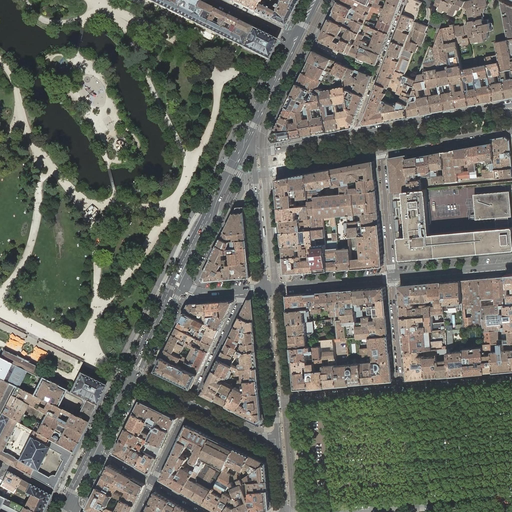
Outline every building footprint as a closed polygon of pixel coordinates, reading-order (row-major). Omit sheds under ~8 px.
[(162,0),(160,6),(174,13),(180,0),(162,0)] [(180,0),(174,13),(188,20),(197,1),(196,0),(180,0)] [(242,6),(253,12),(258,3),(259,0),(232,0),(232,1),(242,6)] [(259,0),(258,3),(253,12),(283,26),(295,2),(289,0),(259,0)] [(371,11),(373,6),(370,5),(359,0),(339,0),(339,1),(369,15),(370,13),(371,11)] [(396,15),(399,6),(387,2),(386,6),(385,8),(383,7),(383,5),(379,4),(380,0),(375,0),(375,2),(373,6),(381,9),(384,10),(396,15)] [(409,0),(404,14),(416,18),(422,2),(415,0),(409,0)] [(437,0),(436,4),(441,7),(439,10),(444,12),(445,10),(450,12),(450,13),(455,15),(458,9),(461,10),(462,5),(464,6),(468,8),(470,20),(466,21),(468,31),(470,31),(471,37),(472,36),(474,42),(481,40),(482,41),(486,40),(486,37),(489,37),(488,32),(490,31),(490,30),(493,30),(491,22),(490,23),(489,19),(484,20),(483,18),(482,13),(485,13),(484,9),(487,8),(486,5),(489,4),(487,0),(470,0),(466,1),(464,0),(437,0)] [(188,20),(195,23),(204,4),(197,1),(188,20)] [(366,20),(369,15),(339,1),(335,10),(349,16),(361,22),(364,24),(365,22),(366,20)] [(511,6),(500,2),(508,39),(511,38),(511,6)] [(195,23),(202,27),(211,8),(204,4),(195,23)] [(392,24),(396,15),(384,10),(381,9),(373,6),(371,11),(370,13),(369,15),(371,16),(373,16),(374,17),(376,12),(380,14),(382,15),(380,19),(392,24)] [(202,27),(216,34),(225,14),(211,8),(202,27)] [(361,22),(349,16),(335,10),(330,18),(360,33),(364,24),(361,22)] [(216,34),(227,39),(236,20),(225,14),(216,34)] [(409,31),(411,32),(411,30),(416,18),(404,14),(399,27),(405,30),(406,28),(410,29),(409,31)] [(389,33),(392,24),(380,19),(379,21),(378,25),(377,26),(375,25),(376,23),(371,22),(372,18),(373,16),(371,16),(369,15),(366,20),(365,22),(364,24),(372,27),(373,27),(389,33)] [(357,38),(360,33),(330,18),(325,29),(338,35),(344,38),(351,42),(346,52),(350,54),(353,46),(355,44),(355,43),(356,41),(357,38)] [(241,46),(250,27),(250,26),(236,20),(227,39),(241,46)] [(425,25),(415,21),(405,49),(424,56),(434,29),(425,25)] [(385,42),(389,33),(373,27),(372,27),(364,24),(360,33),(365,35),(366,31),(370,32),(371,33),(371,32),(372,32),(373,32),(376,33),(374,38),(385,42)] [(460,25),(455,26),(458,43),(462,42),(462,45),(470,44),(468,37),(463,38),(463,35),(465,35),(464,25),(460,26),(460,25)] [(434,47),(438,68),(438,70),(443,92),(447,109),(458,107),(471,105),(463,69),(462,64),(460,55),(457,41),(454,26),(442,28),(435,48),(434,47)] [(241,46),(267,59),(276,40),(250,27),(241,46)] [(394,41),(406,45),(410,33),(411,32),(409,31),(408,33),(405,32),(405,30),(399,27),(394,41)] [(338,35),(325,29),(320,39),(346,52),(351,42),(344,38),(338,35)] [(381,54),(385,42),(374,38),(365,35),(360,33),(357,38),(356,41),(355,43),(355,44),(358,45),(362,47),(381,54)] [(511,59),(511,58),(508,40),(496,42),(498,54),(499,58),(500,61),(503,78),(504,81),(507,98),(511,97),(511,59)] [(401,57),(404,49),(406,45),(394,41),(389,55),(395,57),(396,55),(399,57),(398,59),(400,59),(401,57)] [(377,64),(381,54),(362,47),(358,45),(355,44),(353,46),(350,54),(358,57),(357,60),(364,63),(365,60),(377,64)] [(434,112),(447,109),(443,92),(438,70),(438,68),(434,47),(430,46),(424,63),(426,71),(426,73),(431,95),(434,112)] [(414,90),(418,80),(405,75),(414,52),(404,49),(401,57),(400,59),(400,61),(389,88),(398,91),(398,92),(403,94),(401,100),(400,103),(397,102),(396,104),(393,103),(389,101),(386,109),(388,120),(392,120),(409,116),(408,107),(410,104),(411,101),(412,97),(413,96),(414,90)] [(336,60),(315,50),(310,60),(327,68),(331,70),(332,68),(329,66),(332,61),(335,63),(336,60)] [(503,78),(500,61),(493,63),(492,60),(499,58),(498,54),(491,56),(486,57),(488,64),(492,84),(495,100),(507,98),(504,81),(503,78)] [(400,61),(400,59),(398,59),(398,60),(394,59),(395,57),(389,55),(378,83),(386,87),(389,88),(400,61)] [(342,80),(341,75),(338,73),(334,71),(331,70),(327,68),(310,60),(304,71),(321,80),(323,80),(329,83),(332,85),(333,85),(334,81),(342,80)] [(345,77),(350,67),(349,67),(346,65),(338,61),(336,60),(335,63),(337,64),(335,69),(332,68),(331,70),(334,71),(338,73),(341,75),(344,76),(345,77)] [(434,112),(431,95),(426,73),(426,71),(424,63),(421,70),(422,70),(423,73),(420,74),(418,80),(414,90),(417,89),(419,97),(419,99),(422,114),(434,112)] [(492,84),(488,64),(475,67),(482,102),(495,100),(492,84)] [(369,86),(373,75),(361,71),(356,69),(350,67),(345,77),(369,86)] [(482,102),(475,67),(463,69),(471,105),(482,103),(482,102)] [(315,90),(317,92),(319,88),(323,80),(321,80),(304,71),(299,83),(311,89),(315,90)] [(355,123),(358,115),(352,112),(351,112),(347,95),(347,94),(346,88),(346,85),(344,76),(341,75),(342,80),(334,81),(333,85),(332,85),(333,88),(336,104),(341,129),(353,127),(354,126),(355,123)] [(348,89),(349,89),(352,90),(354,91),(365,95),(369,86),(345,77),(344,76),(346,85),(346,88),(348,89)] [(309,101),(309,102),(311,98),(310,98),(312,94),(310,93),(310,91),(311,89),(299,83),(293,94),(301,98),(309,101)] [(341,130),(341,129),(336,104),(333,88),(332,85),(329,83),(330,89),(324,90),(324,89),(323,89),(323,88),(322,88),(321,88),(320,87),(320,88),(319,88),(317,92),(322,94),(324,107),(325,114),(328,131),(328,132),(341,130)] [(384,121),(388,120),(386,109),(389,101),(384,100),(387,93),(388,92),(388,90),(385,89),(386,87),(378,83),(364,122),(366,124),(372,123),(372,124),(384,121)] [(316,134),(328,131),(325,114),(324,107),(322,94),(317,92),(315,90),(311,89),(310,91),(314,93),(311,98),(309,102),(310,102),(311,107),(313,117),(316,134)] [(417,89),(414,90),(413,96),(412,97),(411,101),(410,104),(408,107),(409,116),(422,114),(419,99),(419,97),(417,89)] [(358,115),(365,95),(354,91),(352,90),(350,96),(347,95),(351,112),(352,112),(358,115)] [(304,136),(316,134),(313,117),(311,107),(310,102),(309,102),(309,101),(301,98),(293,94),(287,106),(299,111),(304,136)] [(299,111),(287,106),(283,115),(290,118),(293,138),(304,136),(299,111)] [(276,141),(293,138),(290,118),(283,115),(272,136),(276,141)] [(493,139),(492,139),(493,143),(493,144),(494,158),(494,159),(494,162),(495,169),(495,170),(511,168),(511,161),(511,157),(510,143),(510,140),(505,136),(493,139)] [(117,149),(119,149),(120,149),(122,149),(123,148),(123,146),(124,145),(124,144),(123,142),(122,141),(121,141),(119,140),(118,141),(117,141),(116,142),(115,144),(115,145),(115,147),(116,148),(117,149)] [(481,145),(480,145),(482,161),(482,163),(484,163),(483,161),(485,161),(486,160),(489,160),(489,163),(487,165),(487,169),(482,170),(483,176),(485,176),(489,176),(490,176),(494,175),(495,175),(495,171),(494,171),(494,169),(495,169),(494,162),(494,159),(494,158),(493,144),(493,143),(490,143),(484,144),(481,145)] [(468,147),(469,162),(469,164),(470,167),(470,171),(470,172),(471,177),(478,177),(483,176),(482,170),(482,163),(482,161),(480,145),(472,147),(468,147)] [(456,149),(457,165),(458,173),(464,173),(463,168),(463,165),(465,164),(465,168),(470,167),(469,164),(469,162),(468,147),(459,149),(457,149),(456,149)] [(447,151),(443,151),(445,168),(445,170),(445,175),(446,182),(459,181),(459,180),(462,180),(462,178),(459,178),(458,178),(458,173),(457,165),(456,149),(452,150),(447,151)] [(435,153),(431,154),(432,169),(432,170),(433,178),(433,183),(446,182),(445,175),(445,170),(438,171),(438,169),(445,168),(443,151),(443,152),(442,152),(435,153)] [(389,158),(392,192),(404,191),(409,190),(408,180),(408,174),(406,159),(406,154),(406,155),(389,158)] [(421,179),(433,178),(432,170),(432,169),(431,154),(419,156),(420,167),(420,172),(420,175),(421,179)] [(408,180),(409,190),(422,189),(421,179),(417,179),(416,179),(417,178),(417,173),(420,172),(420,167),(419,156),(416,157),(410,158),(407,159),(406,159),(408,174),(408,180)] [(341,185),(342,194),(350,193),(349,187),(351,187),(350,181),(359,180),(362,179),(363,179),(367,179),(376,178),(374,161),(333,168),(336,184),(334,184),(335,186),(335,188),(336,188),(336,187),(336,186),(341,185)] [(308,173),(309,189),(319,187),(319,188),(320,188),(320,189),(321,189),(322,189),(323,189),(324,189),(325,188),(326,188),(326,187),(326,186),(331,185),(332,189),(328,189),(326,191),(327,195),(332,194),(336,194),(335,188),(335,186),(334,184),(336,184),(333,168),(308,173)] [(511,168),(495,170),(495,171),(495,175),(496,178),(511,176),(511,168)] [(309,203),(310,203),(310,200),(310,197),(309,189),(308,173),(292,176),(293,191),(293,194),(296,194),(296,197),(300,196),(300,198),(301,204),(304,204),(303,199),(308,199),(309,203)] [(277,179),(278,195),(289,194),(292,194),(293,194),(293,191),(292,176),(277,179)] [(362,192),(377,190),(376,178),(367,179),(363,179),(362,179),(359,180),(359,185),(355,185),(353,186),(353,187),(351,187),(349,187),(350,193),(354,192),(362,192)] [(409,190),(404,191),(404,193),(405,200),(408,236),(405,236),(400,236),(400,237),(399,237),(399,241),(400,241),(400,244),(400,252),(401,255),(401,258),(402,259),(416,258),(437,256),(511,249),(511,226),(510,227),(509,222),(508,222),(508,216),(509,216),(510,216),(511,216),(511,207),(511,191),(474,194),(476,214),(477,214),(477,217),(477,218),(477,219),(496,217),(497,228),(435,233),(431,234),(427,194),(427,195),(427,191),(427,189),(422,189),(409,190)] [(349,214),(349,219),(353,218),(354,218),(356,218),(356,216),(356,214),(361,213),(362,213),(363,213),(379,211),(378,208),(379,208),(378,194),(377,194),(377,190),(362,192),(354,192),(350,193),(342,194),(336,194),(332,194),(327,195),(322,195),(321,196),(316,196),(315,196),(310,197),(310,200),(310,203),(311,205),(311,214),(312,217),(318,217),(324,216),(329,216),(337,215),(349,214)] [(284,207),(297,206),(297,203),(296,197),(296,194),(293,194),(292,194),(289,194),(278,195),(279,203),(279,207),(284,207)] [(297,219),(299,218),(301,218),(303,218),(305,218),(312,217),(311,214),(311,205),(297,206),(284,207),(279,207),(280,220),(297,219)] [(234,212),(225,231),(230,233),(234,233),(236,233),(237,233),(247,232),(245,211),(244,206),(237,207),(234,212)] [(364,225),(380,224),(379,211),(363,213),(362,213),(361,213),(361,215),(356,216),(356,218),(356,221),(354,221),(354,218),(353,218),(349,219),(350,221),(350,226),(360,225),(363,225),(364,225)] [(341,269),(354,268),(353,258),(352,248),(352,243),(351,235),(350,226),(350,221),(349,219),(349,214),(337,215),(337,222),(337,225),(338,229),(339,241),(339,244),(339,247),(340,249),(341,269)] [(325,228),(324,216),(318,217),(312,217),(312,223),(313,229),(313,230),(314,242),(314,245),(314,247),(314,250),(315,255),(315,259),(316,271),(329,270),(327,248),(326,244),(326,237),(325,228)] [(312,223),(312,217),(305,218),(303,218),(301,218),(299,218),(297,219),(280,220),(281,226),(300,225),(306,224),(312,223)] [(111,220),(108,218),(107,219),(106,218),(105,219),(104,219),(104,218),(103,218),(103,219),(102,219),(101,219),(101,220),(101,221),(101,222),(102,222),(100,223),(101,224),(99,225),(102,229),(102,228),(103,228),(104,228),(104,227),(105,227),(105,226),(106,226),(107,225),(108,224),(109,223),(110,222),(111,221),(111,220)] [(313,229),(312,223),(306,224),(300,225),(281,226),(282,232),(301,231),(306,230),(313,230),(313,229)] [(353,258),(354,268),(362,267),(375,266),(383,265),(383,256),(381,233),(380,224),(364,225),(364,231),(361,231),(360,225),(350,226),(351,235),(352,243),(352,248),(353,258)] [(329,270),(341,269),(340,249),(339,247),(339,244),(339,241),(338,229),(337,225),(335,225),(335,229),(335,233),(333,233),(333,241),(334,243),(330,243),(331,248),(327,248),(329,270)] [(307,243),(314,242),(313,230),(306,230),(301,231),(282,232),(283,245),(300,243),(302,243),(304,243),(307,243)] [(230,233),(225,231),(222,237),(229,241),(231,241),(233,241),(235,240),(239,240),(247,239),(247,232),(237,233),(236,233),(234,233),(230,233)] [(229,241),(222,237),(219,244),(224,247),(227,248),(228,248),(229,247),(231,241),(229,241)] [(248,247),(247,239),(239,240),(235,240),(233,241),(231,241),(229,247),(228,248),(239,247),(244,247),(248,247)] [(310,255),(315,255),(314,250),(311,250),(310,247),(314,247),(314,245),(314,242),(307,243),(307,245),(304,246),(304,243),(302,243),(300,243),(283,245),(284,257),(297,256),(298,256),(301,256),(302,256),(306,255),(310,255)] [(228,262),(228,258),(227,253),(227,248),(224,247),(219,244),(212,258),(219,261),(223,263),(224,264),(228,264),(228,262)] [(249,262),(248,247),(244,247),(239,247),(228,248),(227,248),(227,253),(231,253),(232,261),(228,262),(228,264),(233,263),(245,262),(249,262)] [(298,272),(307,272),(306,260),(306,255),(302,256),(301,256),(298,256),(297,256),(297,261),(298,265),(298,272)] [(307,272),(316,271),(315,259),(315,255),(310,255),(306,255),(306,260),(307,272)] [(295,273),(298,272),(298,265),(297,261),(297,256),(284,257),(285,274),(295,273)] [(219,261),(212,258),(202,277),(203,279),(204,281),(226,279),(225,269),(225,267),(224,264),(223,263),(219,261)] [(251,277),(249,262),(245,262),(233,263),(234,269),(234,272),(235,278),(251,277)] [(225,269),(226,279),(235,278),(234,272),(234,269),(233,263),(228,264),(224,264),(225,267),(225,269)] [(495,302),(495,305),(500,305),(505,304),(509,304),(508,294),(508,288),(507,276),(493,277),(495,298),(495,302)] [(493,277),(471,279),(475,326),(484,325),(482,306),(482,304),(482,299),(495,298),(493,277)] [(471,279),(461,280),(463,302),(464,308),(465,327),(475,326),(471,279)] [(459,309),(464,308),(463,302),(461,280),(443,281),(444,304),(449,303),(450,306),(459,306),(459,309)] [(441,317),(434,317),(433,317),(434,322),(434,330),(447,328),(444,304),(443,281),(430,283),(432,298),(432,300),(432,303),(432,305),(433,306),(433,314),(434,314),(440,313),(441,317)] [(428,303),(432,303),(432,300),(432,298),(430,283),(417,284),(418,301),(419,304),(422,304),(428,303)] [(415,304),(419,304),(418,301),(417,284),(400,285),(402,305),(415,304)] [(385,287),(369,288),(369,300),(370,302),(370,304),(376,304),(378,304),(379,304),(379,301),(379,299),(386,298),(385,287)] [(369,288),(355,289),(356,297),(357,309),(357,317),(364,316),(371,316),(370,313),(370,304),(370,302),(369,300),(369,288)] [(355,289),(342,290),(344,305),(345,314),(345,319),(345,321),(345,324),(346,337),(351,337),(359,336),(359,330),(358,329),(358,323),(358,321),(358,320),(357,317),(357,309),(356,297),(355,289)] [(342,290),(330,291),(331,307),(332,310),(332,315),(336,315),(337,320),(336,320),(338,338),(342,338),(346,337),(345,324),(345,321),(345,319),(345,314),(344,305),(342,290)] [(330,291),(318,293),(318,295),(319,308),(321,308),(321,305),(322,305),(323,305),(323,304),(324,304),(325,304),(325,305),(328,305),(328,307),(331,307),(330,291)] [(307,305),(307,309),(310,308),(312,308),(314,308),(319,308),(318,295),(318,293),(305,294),(306,296),(307,304),(307,305)] [(287,295),(288,310),(304,309),(307,309),(307,305),(307,304),(306,296),(305,294),(287,295)] [(249,299),(244,310),(248,312),(254,311),(253,298),(249,299)] [(378,315),(388,314),(386,298),(379,299),(379,301),(379,304),(378,304),(376,304),(370,304),(370,313),(371,316),(373,315),(377,315),(378,315)] [(233,300),(222,301),(223,309),(224,314),(223,316),(226,317),(234,301),(233,300)] [(222,301),(208,302),(209,316),(211,316),(211,314),(215,313),(216,315),(217,315),(221,315),(221,309),(223,309),(222,301)] [(205,314),(206,321),(207,322),(210,323),(210,321),(209,319),(209,316),(208,302),(199,303),(200,313),(200,315),(200,316),(201,316),(202,316),(203,316),(203,315),(203,314),(205,314)] [(195,316),(200,319),(200,317),(196,314),(192,311),(193,303),(189,304),(185,311),(195,316)] [(196,314),(200,317),(200,315),(200,313),(199,303),(193,303),(192,311),(196,314)] [(427,315),(433,315),(433,314),(433,306),(432,305),(432,303),(428,303),(422,304),(419,304),(415,304),(402,305),(403,317),(427,315)] [(500,305),(495,305),(486,306),(482,306),(484,325),(484,331),(499,330),(503,330),(504,330),(507,329),(510,329),(511,328),(511,303),(509,304),(505,304),(500,305)] [(304,309),(288,310),(289,323),(311,321),(310,315),(310,313),(321,312),(321,308),(319,308),(314,308),(312,308),(310,308),(307,309),(304,309)] [(244,310),(241,316),(251,321),(255,321),(254,311),(248,312),(244,310)] [(206,321),(200,319),(195,316),(185,311),(181,320),(194,326),(198,328),(199,329),(203,331),(205,326),(207,322),(206,321)] [(365,321),(358,321),(358,323),(358,329),(379,327),(389,326),(388,314),(378,315),(377,315),(373,315),(371,316),(364,316),(365,321)] [(211,316),(209,316),(209,319),(210,321),(210,323),(221,329),(226,317),(223,316),(222,315),(221,315),(217,315),(216,315),(211,316)] [(432,330),(434,330),(434,322),(433,317),(433,315),(427,315),(403,317),(404,332),(415,331),(418,331),(427,330),(428,330),(432,330)] [(241,316),(236,325),(247,331),(248,331),(256,331),(255,321),(251,321),(241,316)] [(194,326),(181,320),(178,327),(195,336),(199,329),(198,328),(194,326)] [(311,321),(289,323),(291,335),(311,334),(314,333),(313,321),(311,321)] [(221,329),(210,323),(207,322),(205,326),(203,331),(207,333),(217,337),(221,329)] [(236,325),(231,335),(241,340),(242,341),(243,341),(244,342),(245,342),(247,343),(257,342),(256,331),(248,331),(247,331),(236,325)] [(359,330),(359,336),(359,337),(371,336),(371,339),(370,339),(370,340),(371,340),(372,347),(360,348),(361,354),(364,354),(372,353),(374,353),(391,351),(390,335),(389,326),(379,327),(358,329),(359,330)] [(174,334),(192,342),(195,344),(210,351),(213,345),(203,340),(200,338),(195,336),(178,327),(174,334)] [(462,327),(447,329),(448,344),(448,347),(448,348),(448,351),(448,353),(449,359),(450,375),(467,374),(465,350),(464,348),(464,343),(460,343),(461,350),(452,351),(452,349),(453,349),(453,348),(454,348),(454,347),(453,347),(454,347),(454,344),(453,333),(463,332),(462,327)] [(511,328),(510,329),(507,329),(504,330),(503,330),(499,330),(484,331),(485,344),(492,343),(500,343),(505,342),(511,342),(511,341),(511,328)] [(203,331),(199,329),(195,336),(200,338),(203,340),(213,345),(217,337),(207,333),(203,331)] [(444,339),(433,340),(432,330),(428,330),(427,330),(418,331),(415,331),(404,332),(406,351),(417,350),(420,350),(421,350),(424,349),(438,348),(448,347),(448,344),(445,345),(444,339)] [(192,342),(174,334),(167,349),(184,358),(186,355),(191,345),(192,342)] [(311,334),(291,335),(292,348),(312,346),(312,343),(308,343),(307,337),(311,336),(311,335),(311,334)] [(231,335),(228,343),(231,344),(234,346),(237,348),(239,349),(240,347),(243,341),(242,341),(241,340),(231,335)] [(321,339),(322,345),(323,358),(330,358),(331,364),(324,365),(324,366),(324,368),(324,370),(326,386),(338,385),(337,365),(337,364),(336,362),(336,357),(335,350),(335,345),(334,338),(328,339),(321,339)] [(245,351),(257,350),(257,342),(247,343),(245,342),(244,342),(243,341),(240,347),(239,349),(240,349),(241,349),(245,351)] [(500,343),(492,343),(493,351),(493,354),(495,371),(511,369),(511,344),(511,341),(511,342),(505,342),(500,343)] [(202,367),(210,351),(195,344),(192,342),(191,345),(194,347),(189,356),(186,355),(184,358),(185,358),(188,359),(202,367)] [(237,357),(238,355),(237,355),(238,354),(240,349),(239,349),(237,348),(234,346),(231,344),(228,343),(224,350),(227,352),(230,353),(234,355),(237,357)] [(292,348),(293,360),(308,359),(311,359),(311,352),(316,352),(316,358),(323,358),(322,345),(312,346),(292,348)] [(448,348),(448,347),(438,348),(438,356),(438,360),(440,376),(450,375),(449,359),(442,360),(442,354),(448,353),(448,351),(448,348)] [(465,350),(467,374),(485,372),(484,355),(483,347),(477,347),(470,348),(464,348),(465,350)] [(184,358),(167,349),(163,356),(179,364),(182,365),(184,360),(185,358),(184,358)] [(250,368),(259,367),(257,350),(245,351),(241,349),(240,349),(238,354),(237,355),(238,355),(243,355),(243,362),(241,362),(240,363),(241,367),(242,368),(250,368)] [(424,349),(421,350),(420,350),(417,350),(406,351),(407,368),(414,368),(414,367),(414,362),(417,362),(418,362),(421,362),(425,361),(424,357),(424,356),(424,349)] [(4,350),(0,357),(0,358),(1,359),(11,364),(26,371),(37,376),(41,368),(28,362),(29,361),(16,355),(16,356),(11,353),(4,350)] [(224,350),(220,358),(233,364),(236,359),(237,357),(234,355),(230,353),(227,352),(224,350)] [(376,369),(377,382),(394,380),(391,351),(374,353),(375,362),(376,369)] [(361,354),(361,363),(362,370),(363,383),(377,382),(376,369),(375,362),(365,363),(364,354),(361,354)] [(484,355),(485,372),(495,371),(493,354),(484,355)] [(179,364),(163,356),(157,370),(192,387),(199,374),(184,367),(182,365),(179,364)] [(438,360),(438,356),(424,357),(425,361),(425,366),(426,377),(428,377),(440,376),(438,360)] [(199,374),(202,367),(188,359),(185,358),(184,360),(182,365),(184,367),(199,374)] [(220,358),(215,369),(228,375),(230,376),(231,377),(232,377),(233,375),(232,374),(235,370),(233,369),(235,365),(233,364),(220,358)] [(311,359),(308,359),(308,363),(308,365),(309,366),(309,370),(309,371),(309,375),(309,376),(310,387),(326,386),(324,370),(324,368),(324,366),(324,365),(323,358),(316,358),(311,359)] [(308,359),(293,360),(294,372),(305,372),(306,372),(309,371),(309,370),(309,366),(308,365),(308,363),(308,359)] [(19,386),(26,371),(11,364),(10,366),(0,361),(0,377),(4,379),(3,381),(8,384),(9,385),(14,387),(15,387),(18,388),(19,386)] [(414,368),(407,368),(408,379),(426,377),(425,366),(425,361),(421,362),(418,362),(417,362),(418,363),(418,366),(418,367),(415,367),(414,367),(414,368)] [(361,363),(349,364),(351,384),(363,383),(362,370),(361,363)] [(337,365),(338,385),(351,384),(349,364),(337,365)] [(240,379),(240,381),(242,381),(244,381),(247,381),(260,379),(259,367),(250,368),(242,368),(241,367),(235,365),(233,369),(235,370),(238,372),(237,374),(239,374),(243,374),(243,379),(240,379)] [(228,375),(215,369),(204,393),(216,399),(219,392),(221,389),(224,382),(226,378),(227,377),(228,375)] [(305,372),(294,372),(295,389),(310,387),(309,376),(309,375),(309,371),(306,372),(305,372)] [(79,372),(73,384),(69,392),(79,397),(80,395),(86,397),(85,400),(95,405),(105,385),(79,372)] [(219,392),(216,399),(222,402),(228,405),(236,388),(237,386),(240,381),(232,377),(231,377),(230,376),(228,375),(227,377),(226,378),(224,382),(221,389),(219,392)] [(35,389),(32,395),(41,400),(57,407),(65,390),(57,386),(57,385),(50,381),(49,382),(41,378),(37,385),(35,389)] [(0,392),(3,394),(6,389),(8,384),(3,381),(0,379),(0,392)] [(236,388),(228,405),(239,410),(243,402),(245,398),(248,393),(261,392),(260,379),(247,381),(247,389),(246,389),(245,390),(241,388),(242,381),(240,381),(237,386),(236,388)] [(22,390),(18,388),(15,387),(11,395),(27,405),(37,410),(41,400),(32,395),(22,390)] [(243,402),(239,410),(260,421),(263,418),(261,392),(248,393),(245,398),(243,402)] [(26,415),(27,416),(35,420),(40,412),(37,410),(27,405),(11,395),(6,404),(23,413),(26,415)] [(85,400),(83,399),(84,399),(84,400),(85,401),(84,403),(78,415),(77,416),(76,416),(87,422),(95,405),(85,400)] [(37,410),(40,412),(45,415),(81,434),(87,422),(76,416),(75,416),(74,416),(57,407),(41,400),(37,410)] [(141,400),(135,412),(157,423),(171,430),(177,418),(141,400)] [(18,423),(21,424),(22,422),(19,420),(22,415),(25,416),(26,415),(23,413),(6,404),(1,414),(18,423)] [(135,412),(128,427),(144,435),(149,438),(150,438),(152,434),(149,433),(148,432),(151,427),(152,425),(155,427),(157,423),(135,412)] [(62,468),(64,469),(72,452),(48,439),(35,432),(22,425),(21,424),(18,423),(1,414),(0,416),(0,459),(4,462),(53,489),(62,472),(61,471),(60,472),(58,472),(56,472),(54,475),(53,475),(51,475),(49,476),(48,477),(36,471),(48,448),(60,454),(59,456),(60,458),(60,459),(62,461),(60,464),(61,465),(62,466),(62,467),(62,468)] [(45,415),(40,423),(53,430),(61,434),(76,443),(81,434),(45,415)] [(40,423),(35,432),(48,439),(72,452),(76,443),(61,434),(57,441),(55,440),(57,438),(56,436),(54,435),(52,436),(51,438),(50,437),(53,430),(40,423)] [(152,434),(150,438),(164,445),(171,430),(157,423),(155,427),(152,425),(151,427),(154,429),(153,431),(151,430),(150,430),(149,433),(152,434)] [(189,424),(175,451),(183,455),(189,443),(198,448),(192,459),(193,460),(199,463),(213,436),(189,424)] [(128,427),(123,438),(136,445),(138,446),(140,447),(143,448),(143,449),(145,449),(150,438),(149,438),(144,435),(128,427)] [(236,447),(213,436),(199,463),(197,467),(196,470),(191,478),(184,490),(195,497),(204,481),(215,487),(221,476),(224,470),(226,467),(236,447)] [(136,445),(123,438),(116,452),(129,459),(135,447),(136,445)] [(164,445),(150,438),(145,449),(146,450),(149,452),(159,457),(164,445)] [(189,443),(183,455),(188,458),(190,458),(192,459),(198,448),(189,443)] [(135,447),(129,459),(138,464),(145,453),(146,450),(145,449),(143,449),(143,448),(140,447),(138,446),(136,445),(135,447)] [(251,455),(236,447),(226,467),(224,470),(221,476),(232,481),(232,482),(235,481),(240,479),(244,477),(242,473),(246,466),(251,455)] [(183,455),(175,451),(169,464),(162,478),(173,484),(184,466),(185,463),(187,465),(188,463),(186,462),(188,458),(183,455)] [(145,453),(138,464),(151,472),(159,457),(149,452),(148,455),(145,453)] [(267,462),(251,455),(246,466),(242,473),(244,477),(249,474),(250,473),(254,471),(267,462)] [(184,466),(173,484),(184,490),(191,478),(196,470),(197,467),(199,463),(193,460),(191,464),(195,466),(194,468),(192,471),(186,467),(187,465),(185,463),(184,466)] [(249,474),(244,477),(246,482),(249,482),(269,480),(267,462),(254,471),(253,472),(253,473),(254,474),(254,475),(255,475),(256,479),(251,479),(250,473),(249,474)] [(110,464),(104,476),(114,481),(115,480),(116,480),(121,471),(110,464)] [(133,478),(121,471),(116,480),(116,482),(128,488),(133,478)] [(7,472),(0,485),(13,493),(16,487),(20,479),(7,472)] [(104,476),(99,486),(115,494),(119,496),(123,498),(136,504),(141,494),(128,488),(116,482),(114,481),(104,476)] [(213,490),(206,503),(211,506),(216,509),(226,492),(232,481),(221,476),(215,487),(213,490)] [(314,489),(324,490),(325,476),(315,476),(314,489)] [(235,481),(232,482),(234,485),(237,493),(238,496),(245,511),(256,511),(253,504),(251,499),(249,494),(248,491),(247,489),(244,482),(246,482),(244,477),(240,479),(235,481)] [(128,488),(141,494),(145,485),(133,478),(128,488)] [(16,487),(25,492),(29,484),(20,479),(16,487)] [(249,482),(246,482),(246,484),(249,484),(249,488),(247,489),(248,491),(250,491),(251,491),(270,489),(269,480),(249,482)] [(204,481),(195,497),(206,503),(213,490),(215,487),(204,481)] [(226,492),(216,509),(221,511),(225,511),(231,503),(235,497),(229,493),(234,485),(232,482),(232,481),(226,492)] [(23,507),(32,511),(42,511),(50,495),(29,484),(25,492),(24,492),(29,495),(25,503),(23,507)] [(115,494),(99,486),(88,507),(96,511),(105,511),(109,506),(115,494)] [(271,508),(270,489),(251,491),(250,491),(248,491),(249,494),(251,499),(253,504),(256,511),(258,511),(265,510),(271,508)] [(165,511),(171,500),(156,491),(150,503),(165,511)] [(231,503),(225,511),(245,511),(238,496),(237,493),(235,497),(231,503)] [(32,511),(23,507),(21,506),(8,500),(4,498),(0,496),(0,511),(32,511)] [(131,511),(136,504),(123,498),(117,509),(118,510),(116,511),(131,511)] [(174,511),(179,504),(171,500),(165,511),(164,511),(174,511)] [(164,511),(165,511),(150,503),(148,507),(146,511),(164,511)]
